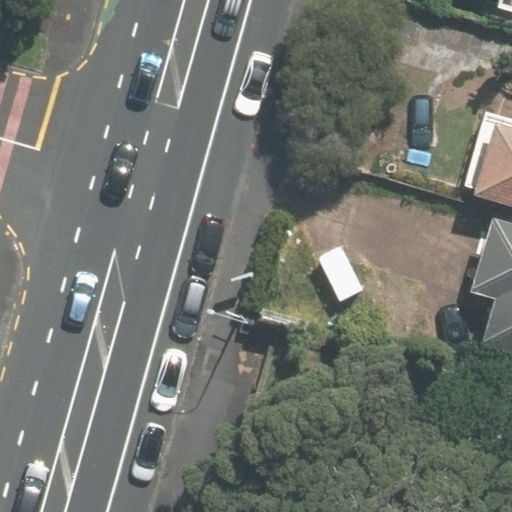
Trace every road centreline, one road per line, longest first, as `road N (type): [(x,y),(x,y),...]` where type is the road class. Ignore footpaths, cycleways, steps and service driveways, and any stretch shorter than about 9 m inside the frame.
road 1 (primary): [(145,180),(57,511)]
road 2 (primary): [(197,0),(145,180)]
road 3 (residential): [(0,138),(145,180)]
